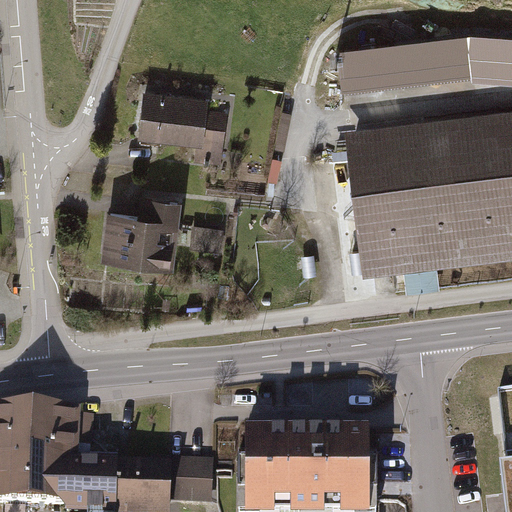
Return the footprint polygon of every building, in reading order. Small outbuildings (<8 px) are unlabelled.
[(511,33),(468,31),(336,46),(341,88),(472,72),(511,75),(511,33)] [(206,98),(142,90),(137,134),(196,141),(193,160),(221,163),(227,113),(205,110),(206,98)] [(511,108),(343,131),(362,279),(511,259),(511,108)] [(291,112),(282,110),(275,146),(285,148),(291,112)] [(283,155),(275,154),(272,177),(281,178),(283,155)] [(140,208),(107,205),(102,255),(173,263),(181,195),(142,191),(140,208)] [(224,227),(194,223),(190,246),(221,250),(224,227)] [(81,406),(0,403),(0,454),(65,457),(79,457),(79,445),(81,414),(81,406)] [(95,415),(81,414),(79,445),(93,445),(95,415)] [(371,511),(371,426),(248,427),(248,511),(371,511)] [(511,511),(511,432),(506,433),(509,459),(501,460),(507,511),(511,511)] [(65,457),(0,454),(0,500),(63,503),(65,457)] [(170,511),(171,502),(172,456),(151,455),(151,460),(118,459),(115,511),(170,511)] [(217,457),(172,456),(171,502),(216,503),(217,457)] [(79,457),(65,457),(63,503),(67,511),(115,511),(118,459),(79,457)]
